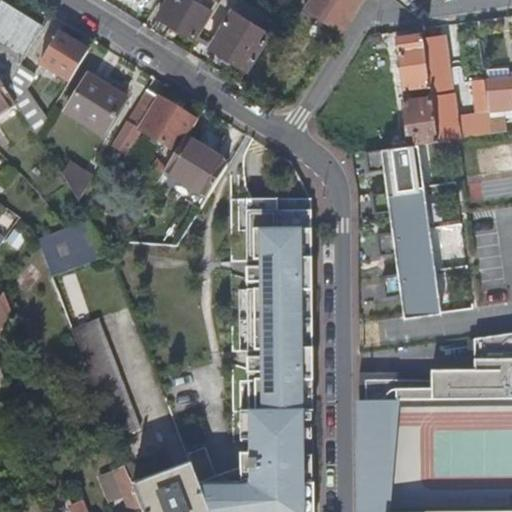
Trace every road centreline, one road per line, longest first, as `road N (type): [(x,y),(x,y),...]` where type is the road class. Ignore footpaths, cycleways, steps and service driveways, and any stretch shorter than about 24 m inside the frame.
road 1 (residential): [(343,511),(335,185),(289,136)]
road 2 (residential): [(289,136),(72,0)]
road 3 (residential): [(369,10),(289,136)]
road 4 (residential): [(369,10),(423,17),(511,4)]
